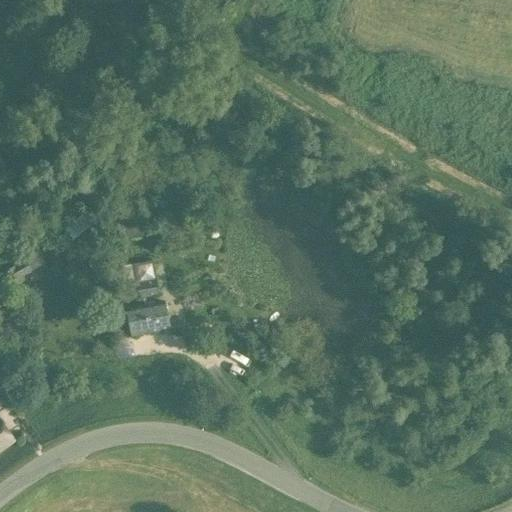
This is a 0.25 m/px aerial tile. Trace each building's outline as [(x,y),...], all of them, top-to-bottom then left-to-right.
[(73,223),(65,228),(70,235),(78,229),(82,233),(99,220),(89,208),(72,221),(73,223)] [(121,241),(140,237),(138,225),(119,228),(121,241)] [(39,252),(0,274),(0,292),(10,288),(10,289),(25,281),(22,276),(33,271),(46,263),(39,252)] [(51,254),(50,269),(57,270),(61,266),(62,254),(51,254)] [(140,298),(160,295),(157,281),(138,284),(140,298)] [(165,302),(127,309),(133,339),(170,332),(165,302)] [(0,452),(16,441),(0,418),(0,452)]
